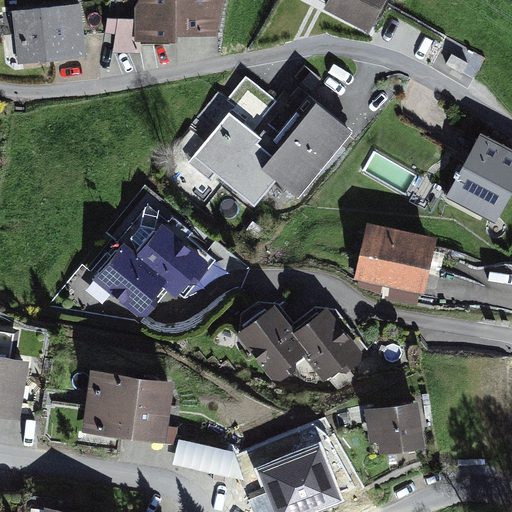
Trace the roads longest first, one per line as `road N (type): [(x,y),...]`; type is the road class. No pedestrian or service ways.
road 1 (residential): [(511,127),(400,64),(343,50),(77,90),(0,90)]
road 2 (residential): [(203,511),(149,478),(0,456)]
